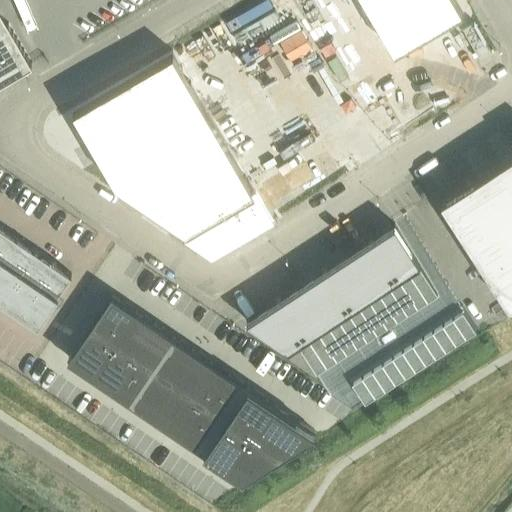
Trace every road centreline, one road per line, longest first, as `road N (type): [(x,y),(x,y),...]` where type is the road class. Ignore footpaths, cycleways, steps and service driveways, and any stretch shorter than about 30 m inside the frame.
road 1 (residential): [(511,92),(212,288),(0,135)]
road 2 (residential): [(0,121),(205,0)]
